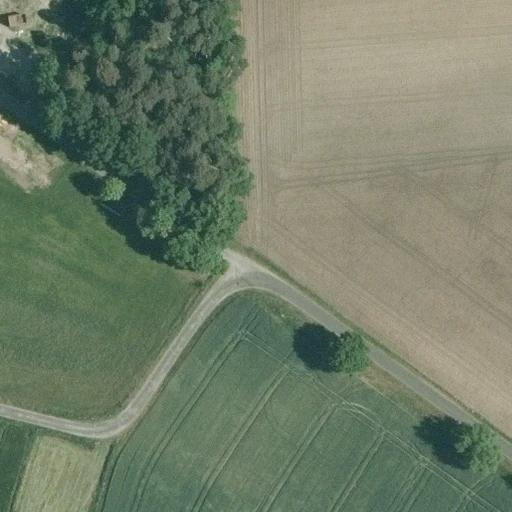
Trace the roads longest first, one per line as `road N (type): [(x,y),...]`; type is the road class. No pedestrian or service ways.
road 1 (unclassified): [(511,443),(243,252)]
road 2 (unclassified): [(243,252),(132,401),(104,414),(0,390)]
road 3 (unclassified): [(243,252),(0,86)]
